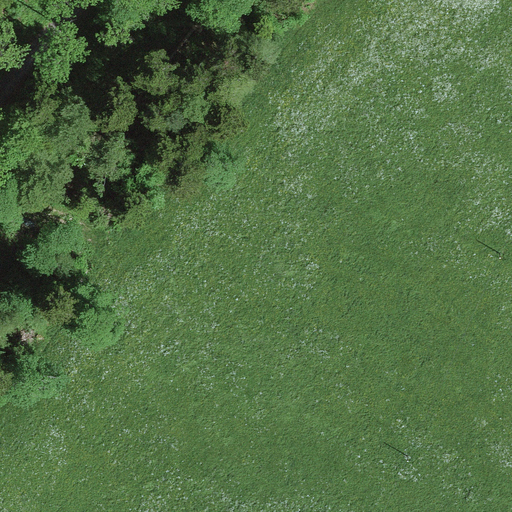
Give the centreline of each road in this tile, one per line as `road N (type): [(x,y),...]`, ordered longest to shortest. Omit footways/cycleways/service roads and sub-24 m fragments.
road 1 (unclassified): [(86,0),(0,99)]
road 2 (track): [(0,193),(70,223),(111,257)]
